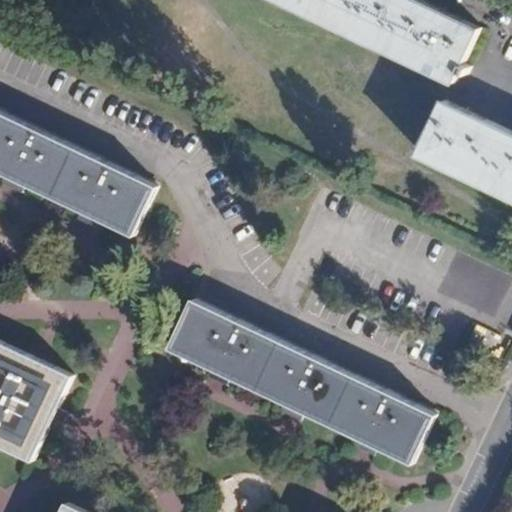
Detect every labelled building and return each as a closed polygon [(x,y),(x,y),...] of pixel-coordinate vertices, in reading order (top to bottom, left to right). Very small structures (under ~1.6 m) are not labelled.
[(423,0),(284,0),(457,81),(481,28),(423,0)] [(511,195),(511,128),(447,98),(422,152),(511,195)] [(155,182),(0,108),(0,170),(6,173),(26,183),(84,210),(101,218),(131,232),(155,182)] [(356,432),(412,459),(436,411),(202,302),(190,297),(169,344),(214,365),(233,374),(289,400),(310,410),(356,432)] [(53,404),(68,371),(49,362),(18,347),(0,338),(0,441),(29,455),(43,425),(53,404)] [(98,511),(64,496),(56,511),(98,511)]
